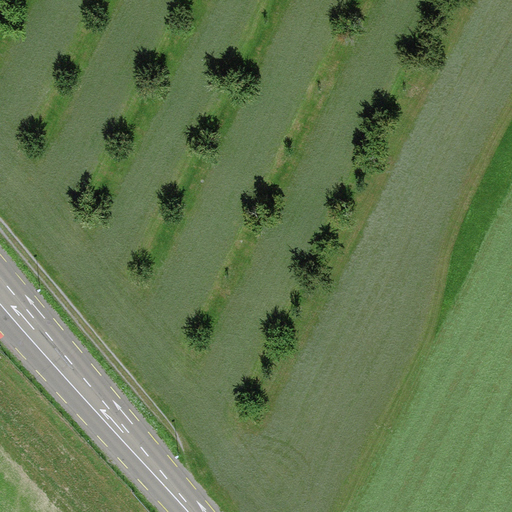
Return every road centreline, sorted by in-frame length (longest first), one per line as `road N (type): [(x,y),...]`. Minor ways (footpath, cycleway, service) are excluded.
road 1 (track): [(0,218),(183,438),(191,504)]
road 2 (primary): [(197,511),(29,319)]
